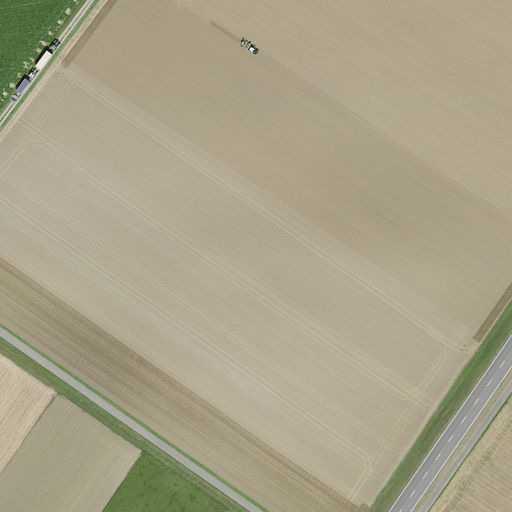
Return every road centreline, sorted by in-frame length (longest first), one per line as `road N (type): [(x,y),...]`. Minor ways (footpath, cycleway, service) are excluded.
road 1 (track): [(0,335),(256,511)]
road 2 (tertiary): [(511,351),(400,511)]
road 3 (track): [(0,127),(92,0)]
road 4 (track): [(425,511),(511,389)]
